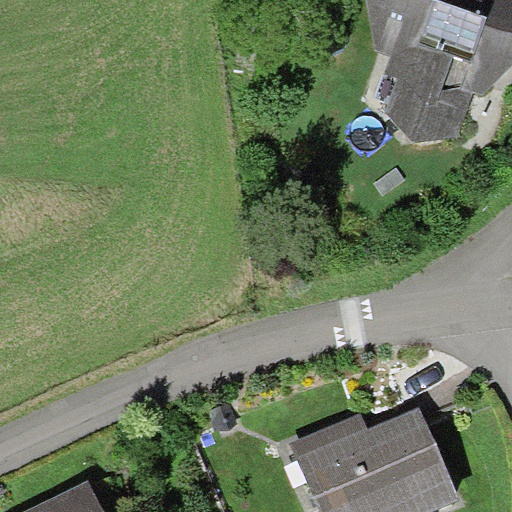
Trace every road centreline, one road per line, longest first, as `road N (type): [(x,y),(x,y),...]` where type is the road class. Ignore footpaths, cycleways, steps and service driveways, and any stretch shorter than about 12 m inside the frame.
road 1 (residential): [(419,314),(199,363),(0,454)]
road 2 (residential): [(511,234),(419,314)]
